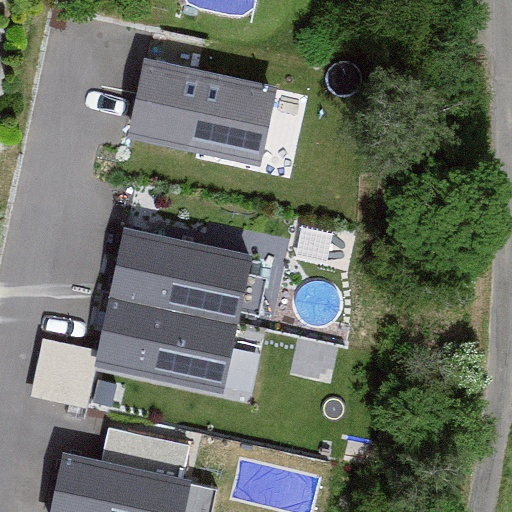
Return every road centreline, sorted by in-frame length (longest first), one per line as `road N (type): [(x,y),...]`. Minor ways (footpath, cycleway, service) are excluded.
road 1 (residential): [(0,475),(87,40)]
road 2 (residential): [(483,511),(500,401),(504,70)]
